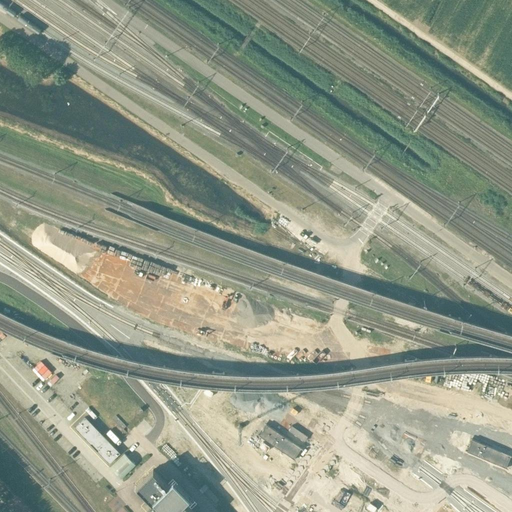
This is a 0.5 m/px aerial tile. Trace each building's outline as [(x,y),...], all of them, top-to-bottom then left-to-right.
[(112,419),(122,429),(126,426),(116,416),(112,419)] [(110,443),(85,417),(74,427),(90,444),(96,451),(109,463),(120,453),(110,443)] [(258,435),(293,458),(300,448),(266,424),(258,435)] [(466,451),(505,467),(510,455),(471,439),(466,451)] [(124,453),(109,467),(113,470),(115,472),(121,478),(135,465),(132,462),(127,456),(124,453)] [(194,511),(183,501),(188,497),(172,480),(167,485),(152,469),(136,485),(151,501),(147,505),(153,511),(194,511)]
